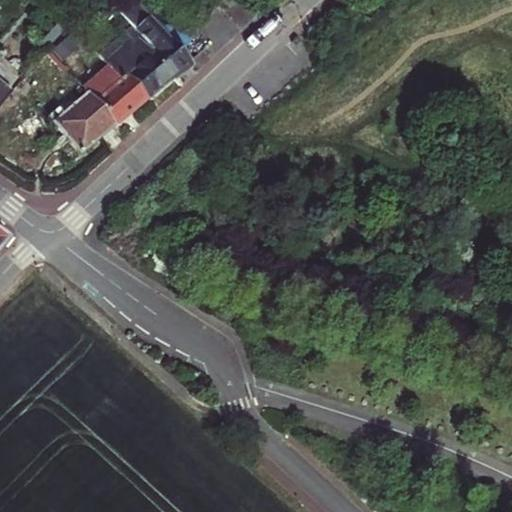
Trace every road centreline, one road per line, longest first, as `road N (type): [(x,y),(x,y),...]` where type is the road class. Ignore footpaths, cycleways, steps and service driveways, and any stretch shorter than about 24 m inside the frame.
road 1 (residential): [(42,230),(218,354),(241,415),(344,511)]
road 2 (tertiary): [(42,230),(73,218),(303,0)]
